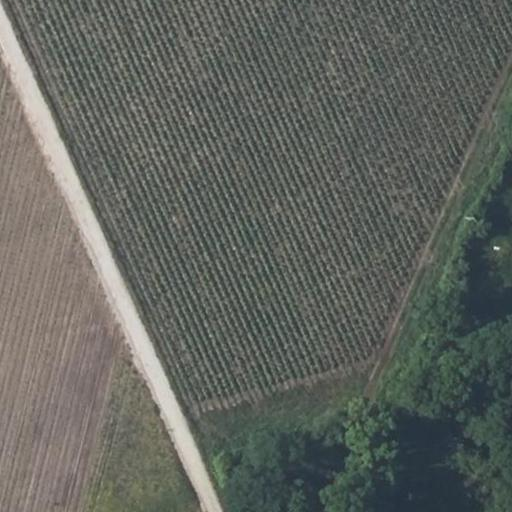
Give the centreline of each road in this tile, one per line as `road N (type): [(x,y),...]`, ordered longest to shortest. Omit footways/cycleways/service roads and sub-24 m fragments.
road 1 (track): [(511,72),(378,373),(176,420)]
road 2 (track): [(215,511),(0,21)]
